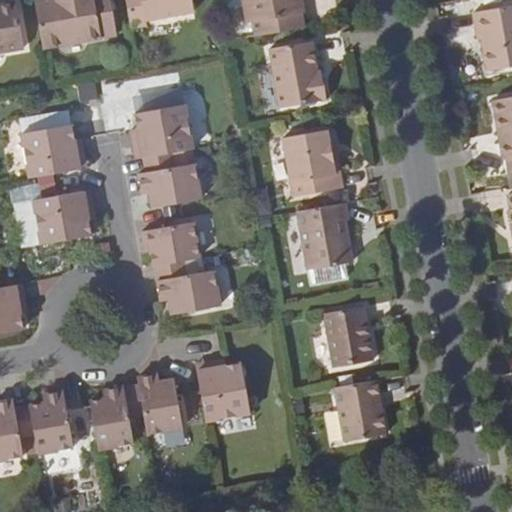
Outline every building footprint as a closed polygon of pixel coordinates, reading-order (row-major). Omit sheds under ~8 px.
[(0,51),(43,44),(34,0),(0,6),(0,51)] [(60,0),(34,0),(43,44),(43,48),(118,35),(112,0),(70,0),(61,2),(60,0)] [(126,0),(131,28),(148,25),(147,19),(195,11),(193,0),(126,0)] [(257,36),(307,26),(301,0),(244,0),(248,21),(255,20),(257,36)] [(511,5),(470,13),(473,38),(481,37),(486,69),(511,64),(511,5)] [(320,80),(318,68),(314,43),(312,41),(273,49),(284,106),(330,98),(327,79),(320,80)] [(325,68),(318,68),(320,80),(327,79),(325,68)] [(507,159),(510,174),(511,173),(511,98),(492,102),(503,160),(507,159)] [(165,153),(193,148),(185,103),(136,113),(138,128),(144,157),(165,153)] [(30,177),(80,169),(75,139),(72,123),(22,132),(30,177)] [(130,129),(135,159),(144,157),(138,128),(130,129)] [(327,131),(285,139),(295,197),(343,189),(340,174),(336,175),(331,146),(334,143),(332,133),(327,131)] [(80,169),(88,167),(83,137),(75,139),(80,169)] [(144,157),(135,159),(138,174),(168,168),(165,153),(144,157)] [(149,193),(152,208),(202,199),(195,163),(168,168),(138,174),(140,187),(148,185),(149,193)] [(141,194),(149,193),(148,185),(140,187),(141,194)] [(509,204),(508,190),(482,191),(483,206),(509,204)] [(92,191),(83,192),(89,221),(97,219),(92,191)] [(89,221),(83,192),(34,200),(41,244),(91,236),(89,221)] [(348,222),(344,203),(298,211),(307,271),(350,264),(343,223),(348,222)] [(183,260),(201,257),(194,221),(142,231),(144,246),(150,244),(151,251),(154,265),(155,265),(183,260)] [(183,260),(155,265),(157,279),(186,274),(183,260)] [(186,274),(157,279),(160,294),(168,293),(169,300),(170,314),(220,306),(214,270),(186,274)] [(30,311),(24,284),(16,285),(21,313),(30,311)] [(21,313),(16,285),(2,287),(0,287),(0,333),(25,328),(21,313)] [(168,293),(160,294),(161,301),(169,300),(168,293)] [(363,307),(322,315),(333,368),(372,361),(363,307)] [(196,370),(226,365),(225,359),(195,364),(196,370)] [(196,370),(206,421),(252,413),(243,362),(226,365),(196,370)] [(154,382),(161,381),(159,372),(152,373),(154,382)] [(143,412),(147,435),(182,427),(174,378),(161,381),(154,382),(152,373),(136,377),(137,383),(143,412)] [(379,396),(376,381),(332,389),(342,441),(385,434),(381,409),(376,410),(374,397),(379,396)] [(124,385),(130,415),(143,412),(137,383),(124,385)] [(89,401),(98,449),(134,442),(130,415),(124,385),(108,388),(110,397),(103,398),(89,401)] [(102,389),(103,398),(110,397),(108,388),(102,389)] [(35,435),(38,454),(75,447),(65,391),(50,394),(51,401),(45,402),(29,405),(35,435)] [(51,401),(50,394),(43,395),(45,402),(51,401)] [(20,438),(35,435),(29,405),(28,397),(13,400),(20,438)] [(0,459),(23,456),(20,438),(13,400),(0,402),(0,407),(1,411),(0,410),(0,459)]
